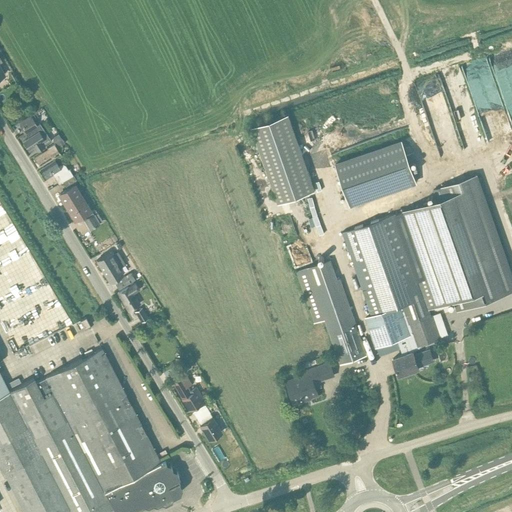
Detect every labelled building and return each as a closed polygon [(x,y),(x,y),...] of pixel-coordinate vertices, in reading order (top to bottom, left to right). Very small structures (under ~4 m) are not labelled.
[(434,101),(445,97),(438,75),(418,81),(428,113),(437,111),(434,101)] [(289,114),(251,127),(278,203),(315,190),(289,114)] [(32,117),(20,123),(25,132),(28,138),(23,141),(29,149),(33,145),(36,150),(43,146),(51,141),(46,133),(44,128),(41,123),(37,126),(32,117)] [(53,136),(53,141),(54,143),(61,138),(58,133),(53,136)] [(39,166),(47,161),(60,153),(56,148),(64,143),(62,138),(59,140),(47,148),(48,149),(42,153),(34,158),(39,166)] [(402,139),(335,162),(350,206),(417,183),(402,139)] [(49,164),(41,169),(46,178),(52,174),(54,176),(58,174),(59,176),(62,180),(73,175),(69,168),(68,169),(65,165),(63,164),(61,164),(58,165),(55,160),(49,164)] [(73,175),(62,180),(66,186),(76,180),(73,175)] [(379,219),(342,231),(371,314),(365,316),(373,337),(376,346),(377,346),(397,339),(399,344),(403,355),(393,358),(399,375),(419,368),(418,367),(434,361),(430,348),(414,354),(413,351),(428,343),(428,342),(440,337),(433,315),(432,315),(431,315),(429,309),(445,303),(454,300),(457,309),(511,290),(511,278),(476,175),(443,186),(446,196),(436,199),(379,219)] [(73,185),(60,193),(66,203),(76,219),(83,215),(85,218),(84,219),(90,229),(98,224),(99,223),(93,213),(92,212),(90,213),(79,195),(73,185)] [(0,195),(0,226),(2,226),(5,225),(11,225),(11,227),(15,227),(0,195)] [(113,270),(118,267),(124,263),(118,254),(114,256),(111,251),(96,260),(102,270),(110,265),(113,270)] [(325,319),(337,354),(340,363),(366,354),(346,297),(344,297),(330,259),(296,272),(314,323),(325,319)] [(110,282),(123,274),(118,267),(113,270),(110,265),(102,270),(110,282)] [(131,272),(115,282),(118,289),(135,279),(131,272)] [(127,286),(117,293),(128,311),(139,304),(132,294),(139,290),(134,283),(127,287),(127,286)] [(141,307),(135,311),(141,322),(148,318),(141,307)] [(84,328),(90,325),(86,317),(80,320),(84,328)] [(141,324),(133,329),(138,336),(141,334),(138,330),(143,327),(141,324)] [(148,506),(153,504),(156,505),(161,502),(165,504),(171,500),(173,497),(177,494),(180,485),(178,480),(179,476),(176,470),(172,469),(170,464),(166,463),(164,459),(160,461),(102,348),(36,382),(34,378),(9,391),(0,373),(0,463),(24,511),(104,511),(113,507),(115,511),(130,511),(144,505),(148,506)] [(177,365),(182,372),(187,369),(182,361),(177,365)] [(304,400),(302,396),(309,393),(310,397),(318,394),(316,387),(320,386),(318,381),(334,375),(330,362),(309,369),(310,372),(286,381),(294,404),(304,400)] [(185,374),(172,382),(179,393),(178,394),(188,411),(204,401),(195,387),(188,391),(185,385),(190,382),(185,374)] [(205,404),(193,411),(201,424),(200,425),(209,440),(221,432),(216,423),(205,404)] [(0,471),(0,481),(3,487),(9,498),(14,495),(0,471)]
